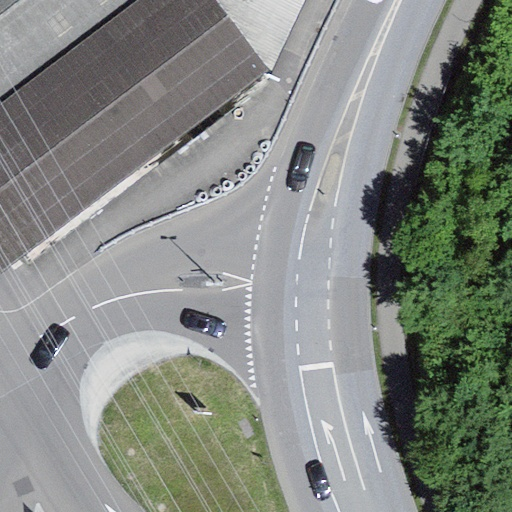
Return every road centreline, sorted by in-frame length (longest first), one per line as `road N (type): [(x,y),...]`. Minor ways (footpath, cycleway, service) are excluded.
road 1 (residential): [(312,283),(146,286),(81,312),(0,363)]
road 2 (primary): [(312,283),(330,175),(402,0)]
road 3 (primary): [(358,511),(321,395),(312,283)]
